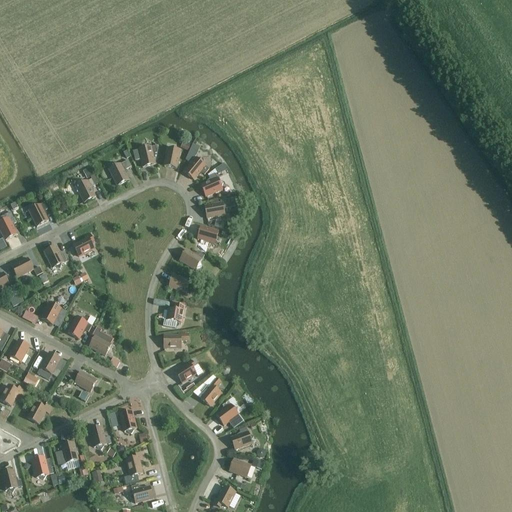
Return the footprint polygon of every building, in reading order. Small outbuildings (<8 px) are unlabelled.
[(181,149),(189,153),(192,145),(185,142),(184,144),(183,143),(181,149)] [(138,151),(132,153),(135,162),(141,161),(143,169),(155,166),(153,155),(157,154),(156,147),(148,149),(144,146),(141,150),(138,151)] [(177,170),(180,152),(168,149),(164,167),(177,170)] [(204,176),(209,170),(203,166),(203,160),(198,161),(195,159),(184,173),(194,181),(201,173),(204,176)] [(111,170),(109,171),(117,187),(129,181),(124,172),(128,170),(131,168),(127,162),(125,163),(117,167),(112,165),(111,170)] [(223,166),(215,171),(218,176),(226,173),(223,166)] [(89,170),(83,173),(86,180),(93,176),(89,170)] [(221,189),(223,184),(218,182),(215,175),(209,178),(210,182),(201,187),(206,198),(222,191),(221,189)] [(78,187),(76,188),(84,204),(95,198),(91,189),(95,187),(91,180),(84,184),(79,182),(78,187)] [(31,211),(29,212),(37,228),(48,222),(44,213),(48,210),(44,204),(38,207),(33,206),(31,211)] [(207,220),(225,217),(222,204),(205,207),(207,220)] [(10,212),(0,217),(0,231),(5,242),(17,236),(12,226),(16,224),(13,218),(10,212)] [(201,228),(198,240),(200,241),(198,248),(206,256),(210,244),(215,245),(218,233),(201,228)] [(86,240),(73,247),(79,258),(94,250),(90,244),(93,242),(90,234),(85,237),(86,240)] [(60,257),(56,248),(44,254),(52,270),(55,269),(60,270),(61,265),(68,262),(65,255),(60,257)] [(200,263),(204,257),(198,253),(195,257),(186,251),(180,262),(195,272),(196,269),(201,268),(200,263)] [(28,260),(11,268),(17,279),(33,271),(28,260)] [(40,268),(33,271),(37,278),(43,275),(40,268)] [(3,274),(0,276),(0,290),(9,286),(3,274)] [(186,294),(190,281),(172,276),(169,289),(186,294)] [(79,278),(73,281),(76,287),(82,284),(79,278)] [(20,296),(10,301),(13,308),(24,303),(23,302),(21,297),(20,296)] [(50,304),(41,320),(53,326),(58,317),(62,319),(66,313),(59,309),(57,304),(52,306),(50,304)] [(182,324),(184,308),(174,306),(174,311),(168,311),(166,321),(182,324)] [(31,316),(28,322),(34,325),(38,319),(31,316)] [(76,319),(68,334),(79,341),(84,331),(88,334),(92,327),(85,323),(84,319),(79,320),(76,319)] [(95,337),(89,348),(105,357),(111,346),(110,345),(113,340),(102,333),(103,331),(96,327),(92,335),(95,337)] [(181,342),(184,342),(184,334),(179,334),(179,337),(164,337),(164,350),(181,350),(181,342)] [(21,364),(30,348),(18,342),(10,358),(21,364)] [(52,376),(61,360),(49,354),(41,370),(52,376)] [(113,359),(109,365),(116,369),(120,363),(113,359)] [(2,360),(0,362),(0,369),(4,372),(9,364),(2,360)] [(182,385),(196,376),(192,369),(195,367),(190,360),(186,363),(188,366),(175,374),(182,385)] [(68,371),(66,375),(73,379),(75,375),(68,371)] [(97,382),(81,373),(75,385),(90,393),(97,382)] [(26,377),(24,382),(31,386),(34,381),(26,377)] [(210,388),(201,400),(210,408),(221,395),(215,390),(217,388),(216,386),(218,384),(213,380),(211,382),(207,386),(210,388)] [(193,385),(186,390),(189,393),(195,388),(193,385)] [(21,397),(24,392),(16,388),(15,391),(8,387),(0,402),(11,408),(18,395),(21,397)] [(46,390),(43,395),(49,398),(52,393),(46,390)] [(225,411),(216,417),(224,427),(229,424),(234,430),(243,423),(238,417),(238,416),(237,414),(237,409),(232,408),(228,402),(222,407),(225,411)] [(49,415),(52,410),(44,406),(42,408),(36,405),(28,420),(39,426),(46,413),(49,415)] [(120,416),(124,433),(127,432),(131,435),(134,431),(137,430),(132,412),(120,416)] [(97,448),(101,451),(104,446),(111,445),(109,437),(105,439),(102,428),(90,431),(94,449),(97,448)] [(251,443),(253,438),(249,436),(246,429),(239,431),(241,436),(231,439),(235,451),(252,445),(251,443)] [(145,434),(139,436),(141,444),(147,442),(145,434)] [(63,453),(55,455),(58,467),(59,466),(58,465),(66,463),(66,465),(78,461),(74,444),(62,447),(63,453)] [(111,449),(107,456),(112,459),(116,453),(111,449)] [(130,478),(124,480),(126,486),(139,483),(137,476),(142,475),(139,461),(143,460),(141,455),(133,457),(134,460),(126,462),(130,478)] [(32,461),(37,479),(39,478),(44,481),(46,477),(54,475),(52,468),(47,469),(45,459),(32,461)] [(234,461),(229,473),(246,479),(251,467),(234,461)] [(254,461),(252,467),(261,470),(263,465),(254,461)] [(1,475),(5,492),(8,492),(12,494),(15,490),(22,488),(20,481),(16,482),(13,472),(1,475)] [(138,486),(131,488),(133,495),(130,499),(135,502),(135,505),(153,500),(150,488),(139,490),(138,486)] [(228,509),(235,494),(224,488),(217,501),(214,500),(212,504),(220,508),(221,505),(228,509)]
